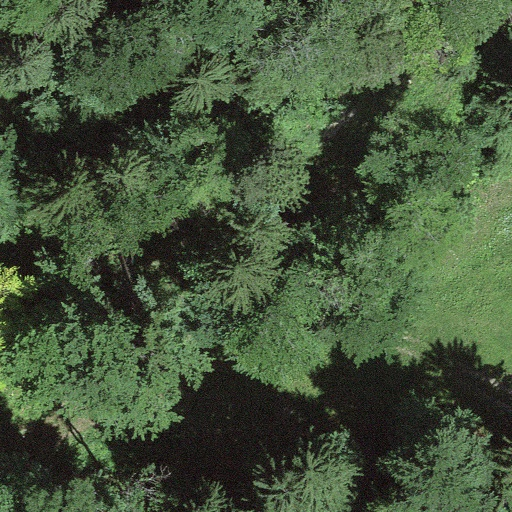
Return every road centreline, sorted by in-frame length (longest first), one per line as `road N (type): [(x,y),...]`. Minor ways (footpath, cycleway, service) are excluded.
road 1 (track): [(511,258),(336,350),(35,450),(0,499)]
road 2 (track): [(511,419),(336,350)]
